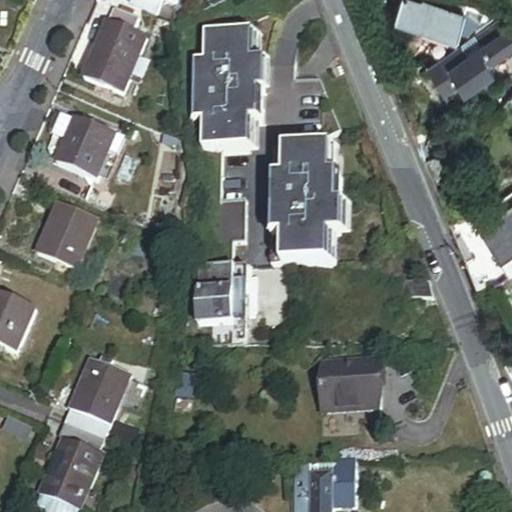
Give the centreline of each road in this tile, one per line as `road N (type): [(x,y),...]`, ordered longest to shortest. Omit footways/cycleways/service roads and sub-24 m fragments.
road 1 (residential): [(511,468),(336,0)]
road 2 (residential): [(0,140),(60,0)]
